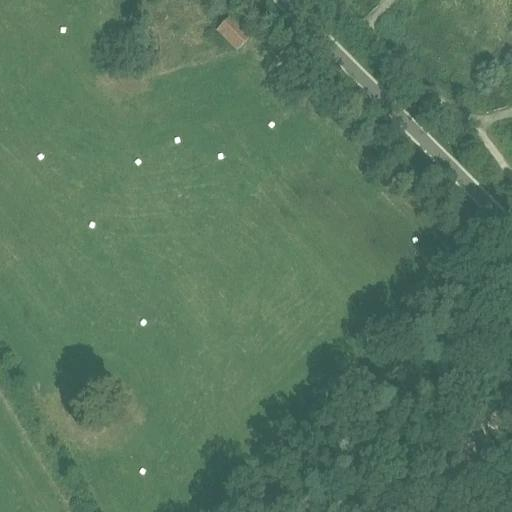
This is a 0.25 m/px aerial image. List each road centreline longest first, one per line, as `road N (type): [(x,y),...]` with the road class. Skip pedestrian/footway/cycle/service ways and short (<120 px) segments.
road 1 (tertiary): [(511,229),(281,0)]
road 2 (track): [(511,411),(476,434),(422,511)]
